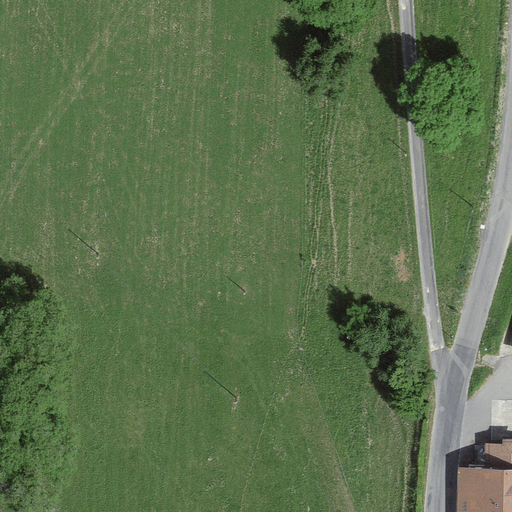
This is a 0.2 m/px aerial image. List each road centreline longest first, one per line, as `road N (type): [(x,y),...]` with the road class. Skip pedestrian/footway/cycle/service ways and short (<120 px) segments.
road 1 (track): [(450,399),(433,308),(407,0)]
road 2 (tertiary): [(438,511),(450,399),(499,225),(511,145)]
